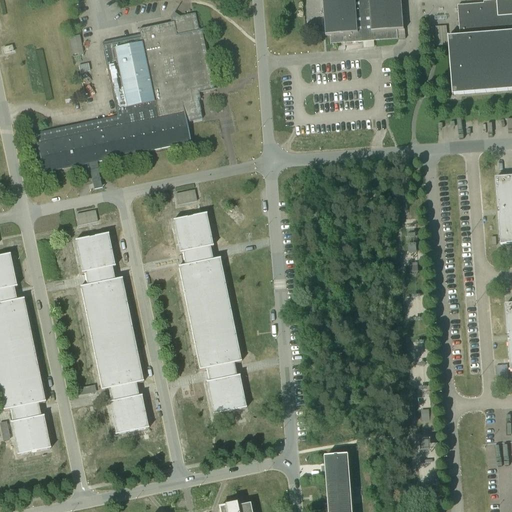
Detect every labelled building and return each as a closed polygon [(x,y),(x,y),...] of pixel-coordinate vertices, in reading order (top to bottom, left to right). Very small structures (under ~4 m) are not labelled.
[(323,0),(327,36),(325,36),(325,37),(330,36),(330,46),(331,46),(331,45),(337,44),(397,40),(397,41),(398,41),(397,31),(404,31),(404,30),(402,30),(400,0),(323,0)] [(511,0),(506,0),(497,1),(496,0),(497,7),(484,8),(483,4),(457,6),(460,37),(449,38),(449,37),(448,37),(452,97),(453,97),(453,96),(511,91),(511,0)] [(200,31),(203,31),(203,30),(198,31),(195,16),(195,15),(194,14),(193,14),(192,14),(180,17),(179,17),(179,18),(179,19),(178,19),(173,16),(179,5),(170,18),(171,23),(139,30),(141,43),(134,45),(132,39),(102,46),(102,44),(101,44),(115,111),(121,110),(122,116),(35,135),(34,134),(43,175),(43,174),(87,164),(88,171),(89,171),(98,169),(96,162),(189,143),(190,144),(186,123),(201,120),(200,112),(198,100),(194,101),(193,95),(216,90),(215,89),(213,90),(200,31)] [(435,28),(436,47),(448,47),(446,27),(435,28)] [(83,55),(81,50),(79,36),(68,39),(72,58),(83,55)] [(90,75),(88,65),(78,67),(81,77),(90,75)] [(498,214),(500,245),(511,243),(511,176),(495,178),(498,209),(500,209),(500,214),(498,214)] [(175,195),(177,206),(196,202),(194,191),(175,195)] [(76,215),(78,226),(97,222),(95,211),(76,215)] [(208,383),(206,383),(205,384),(207,384),(213,415),(212,416),(245,410),(245,409),(243,409),(237,378),(239,378),(238,377),(235,377),(233,365),(240,363),(238,363),(217,261),(219,260),(212,261),(209,248),(212,248),(212,247),(210,247),(204,216),(206,216),(205,215),(172,222),(174,222),(180,253),(178,254),(179,254),(181,254),(184,267),(177,268),(177,269),(179,269),(200,371),(198,371),(198,372),(205,370),(208,383)] [(135,385),(142,384),(142,383),(140,383),(120,281),(121,281),(121,280),(114,281),(111,269),(114,268),(114,267),(112,267),(106,236),(108,236),(107,235),(74,242),(74,243),(76,242),(82,274),(80,274),(81,275),(83,274),(86,287),(79,288),(79,289),(81,289),(102,391),(100,391),(100,392),(108,391),(110,403),(107,404),(107,405),(109,404),(116,435),(114,436),(114,437),(148,430),(147,429),(146,429),(139,398),(141,398),(141,397),(138,398),(135,385)] [(23,300),(22,300),(16,301),(13,289),(16,288),(16,287),(14,288),(8,257),(9,256),(9,255),(0,257),(0,392),(4,411),(2,411),(2,412),(10,411),(12,423),(9,424),(10,425),(11,425),(18,456),(16,456),(16,457),(50,450),(49,449),(48,449),(41,418),(43,418),(43,417),(40,418),(37,405),(44,404),(44,403),(42,403),(21,301),(23,301),(23,300)] [(352,511),(348,456),(325,458),(328,511),(352,511)]
